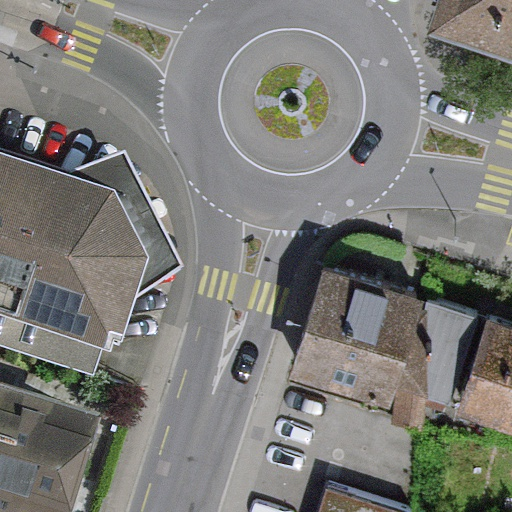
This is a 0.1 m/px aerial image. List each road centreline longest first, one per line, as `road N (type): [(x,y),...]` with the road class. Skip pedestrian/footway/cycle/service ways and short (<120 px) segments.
road 1 (primary): [(174,511),(245,289),(260,204)]
road 2 (primary): [(200,53),(189,82),(194,142),(232,190),(260,204)]
road 3 (primary): [(260,204),(288,209),(344,196),(367,178),(395,128)]
road 4 (primary): [(44,0),(200,53)]
road 5 (primary): [(334,7),(273,1),(219,28),(200,53)]
road 6 (primary): [(395,128),(398,99),(379,44),(334,7)]
road 7 (secondary): [(511,162),(395,128)]
